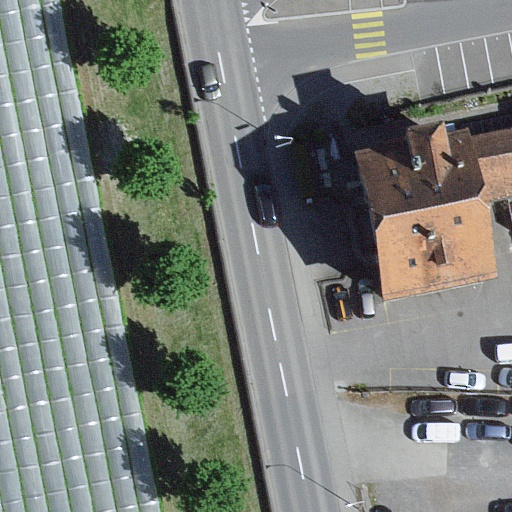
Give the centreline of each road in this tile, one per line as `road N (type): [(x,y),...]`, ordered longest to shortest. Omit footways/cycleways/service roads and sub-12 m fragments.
road 1 (primary): [(309,511),(211,19)]
road 2 (residential): [(409,0),(211,19)]
